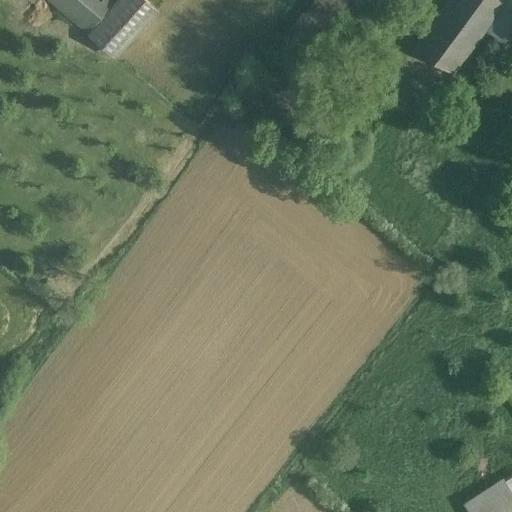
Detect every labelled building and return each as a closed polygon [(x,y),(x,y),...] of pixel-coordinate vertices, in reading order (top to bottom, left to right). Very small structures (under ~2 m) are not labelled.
[(50,0),(88,31),(106,8),(96,0),(50,0)] [(119,0),(91,33),(115,54),(154,9),(144,0),(119,0)] [(310,55),(350,0),(316,0),(306,14),(303,12),(285,36),(310,55)] [(506,3),(501,0),(450,0),(417,45),(454,73),(486,30),(501,10),(506,3)] [(511,34),(511,18),(501,10),(486,30),(505,44),(509,38),(511,34)] [(504,478),(465,503),(470,511),(504,511),(511,507),(511,489),(506,481),(504,478)]
